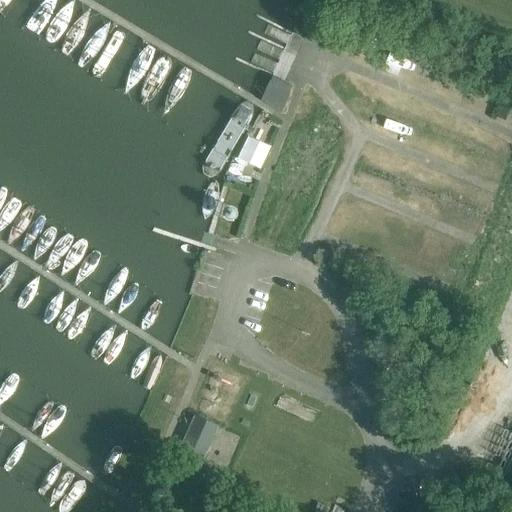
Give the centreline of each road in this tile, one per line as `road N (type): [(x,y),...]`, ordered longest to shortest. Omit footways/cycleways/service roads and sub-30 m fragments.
road 1 (track): [(378,82),(301,269)]
road 2 (track): [(356,133),(500,192)]
road 3 (track): [(335,188),(477,244)]
road 4 (track): [(378,82),(511,138)]
